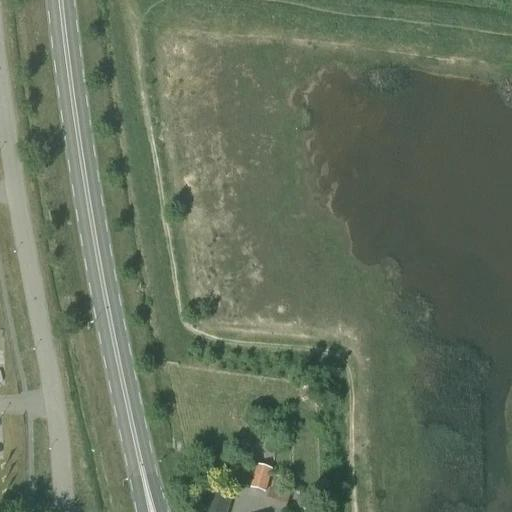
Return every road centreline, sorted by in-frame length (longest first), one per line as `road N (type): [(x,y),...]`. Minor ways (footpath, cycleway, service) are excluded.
road 1 (primary): [(59,0),(104,300),(149,507)]
road 2 (unclassified): [(63,511),(53,401),(0,92)]
